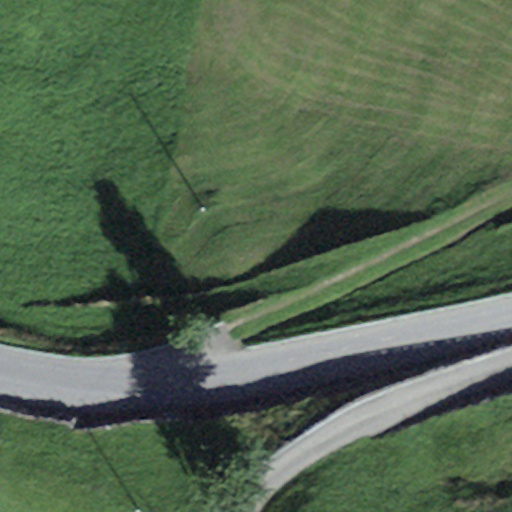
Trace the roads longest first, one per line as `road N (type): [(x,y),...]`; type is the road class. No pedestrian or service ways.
road 1 (unclassified): [(0,357),(136,371),(230,366),(511,305)]
road 2 (track): [(254,511),(317,455),(511,337)]
